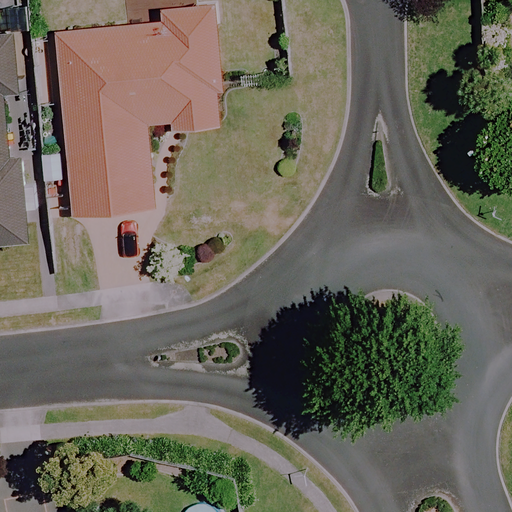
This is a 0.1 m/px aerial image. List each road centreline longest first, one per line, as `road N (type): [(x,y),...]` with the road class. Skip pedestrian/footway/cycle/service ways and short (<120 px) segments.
road 1 (residential): [(0,374),(275,354)]
road 2 (residential): [(376,0),(380,233)]
road 3 (residential): [(275,354),(282,294),(299,269),(322,249),(380,233)]
road 4 (residential): [(380,233),(432,248),(469,288),(478,314)]
road 5 (residential): [(355,437),(302,407),(275,354)]
road 6 (residential): [(478,314),(474,373),(437,421)]
